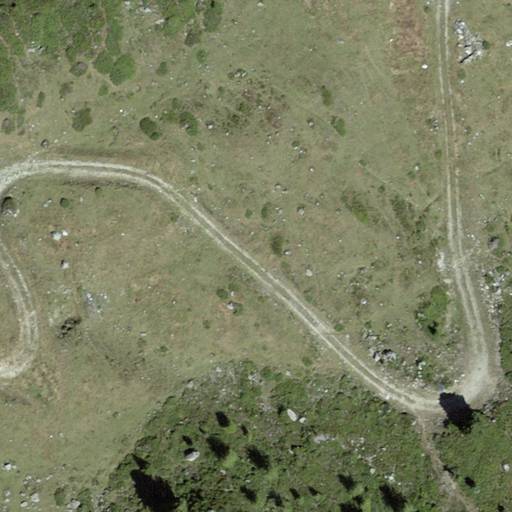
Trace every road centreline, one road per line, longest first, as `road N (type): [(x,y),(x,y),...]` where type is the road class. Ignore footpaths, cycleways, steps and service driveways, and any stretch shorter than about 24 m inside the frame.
road 1 (track): [(441,0),(459,276),(484,327),(480,383),(439,408),(372,389),(223,255),(165,190),(91,173),(37,173),(8,194),(0,227)]
road 2 (track): [(0,252),(41,338),(29,371),(0,363)]
